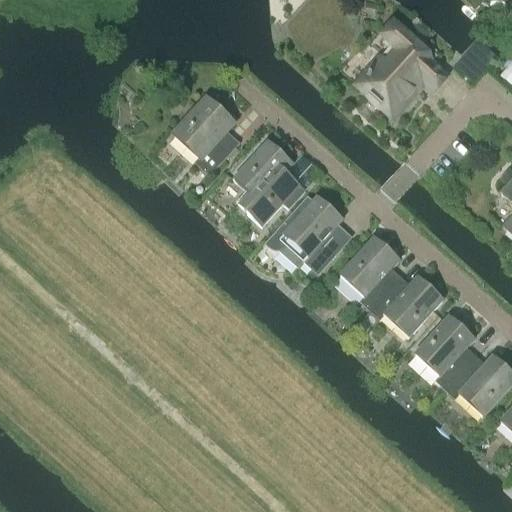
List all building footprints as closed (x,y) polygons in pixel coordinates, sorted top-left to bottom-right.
[(386,105),(384,107),(381,110),(393,121),(424,87),(433,95),(448,79),(431,65),(429,68),(424,63),(429,57),(395,26),(383,39),(395,51),(388,59),(384,55),(356,85),(373,99),(375,96),(386,105)] [(478,44),(467,56),(486,73),(497,61),(478,44)] [(235,124),(209,101),(173,141),(198,163),(193,168),(208,181),(239,148),(225,135),(235,124)] [(268,148),(234,184),(244,194),(234,204),(239,208),(237,210),(261,232),(266,226),(281,209),(288,216),(305,198),(285,179),(293,171),(268,148)] [(511,239),(511,183),(500,196),(511,207),(511,220),(503,231),(511,239)] [(307,202),(264,248),(272,254),(277,254),(282,253),(285,251),(290,249),(305,263),(302,266),(317,279),(346,247),(333,235),(341,225),(317,203),(313,207),(307,202)] [(358,309),(368,317),(401,283),(391,274),(400,265),(374,242),(338,282),(362,304),(358,309)] [(401,283),(368,317),(378,326),(382,320),(408,343),(443,304),(419,282),(411,292),(401,283)] [(435,386),(445,395),(476,361),(466,352),(474,344),(450,322),(415,360),(439,382),(435,386)] [(476,361),(445,395),(455,404),(459,400),(483,422),(511,390),(511,378),(494,362),(486,370),(476,361)] [(511,413),(500,426),(511,437),(511,413)]
